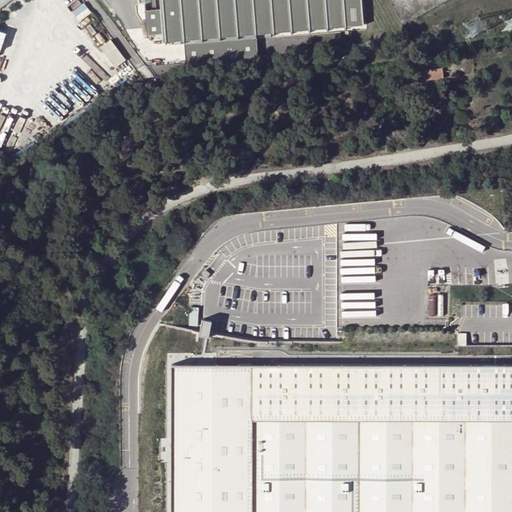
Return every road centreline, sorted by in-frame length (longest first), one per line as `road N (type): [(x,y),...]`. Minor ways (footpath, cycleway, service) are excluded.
road 1 (track): [(132,56),(165,91),(197,104),(307,120),(411,81)]
road 2 (unknown): [(511,264),(381,268)]
